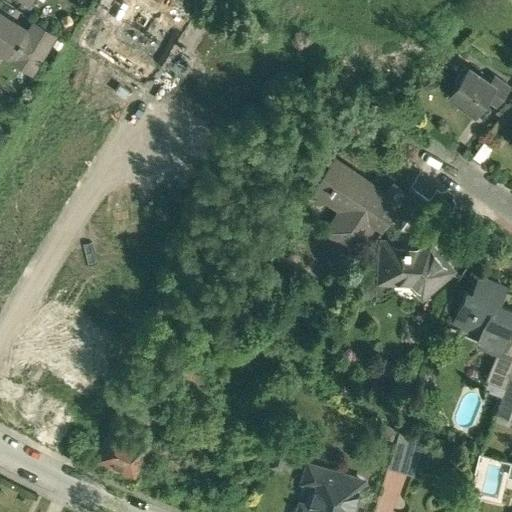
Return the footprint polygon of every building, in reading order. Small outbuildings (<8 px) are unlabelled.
[(0,14),(0,49),(15,59),(18,54),(35,64),(48,44),(29,32),(0,14)] [(55,32),(37,21),(29,32),(48,44),(55,32)] [(492,80),(468,64),(450,90),(476,111),(487,96),(497,103),(510,85),(496,75),(492,80)] [(374,184),(334,157),(313,188),(342,208),(328,229),(357,249),(376,220),(389,202),(383,197),(371,189),(374,184)] [(392,183),(383,197),(389,202),(376,220),(385,225),(383,227),(384,227),(397,207),(407,193),(392,183)] [(431,201),(411,186),(407,193),(397,207),(417,221),(431,201)] [(421,245),(409,245),(409,244),(405,244),(405,245),(389,244),(387,263),(384,266),(383,275),(386,278),(394,278),(398,275),(409,276),(423,291),(449,269),(438,255),(430,255),(421,245)] [(500,281),(481,273),(474,290),(468,288),(459,310),(470,315),(467,321),(482,327),(480,334),(502,343),(508,346),(511,334),(511,306),(499,301),(503,291),(504,292),(505,291),(501,289),(502,288),(503,286),(502,284),(502,282),(500,281)] [(511,334),(508,346),(502,343),(487,379),(507,386),(511,372),(511,334)] [(511,372),(507,386),(497,411),(511,416),(511,372)] [(149,443),(112,426),(99,457),(135,474),(149,443)] [(387,467),(414,475),(425,438),(398,430),(387,467)] [(290,446),(277,442),(269,465),(282,469),(290,446)] [(341,471),(333,469),(330,471),(323,468),(323,469),(310,465),(305,480),(318,484),(311,507),(302,504),(300,509),(298,510),(297,511),(353,511),(363,480),(342,474),(341,471)]
